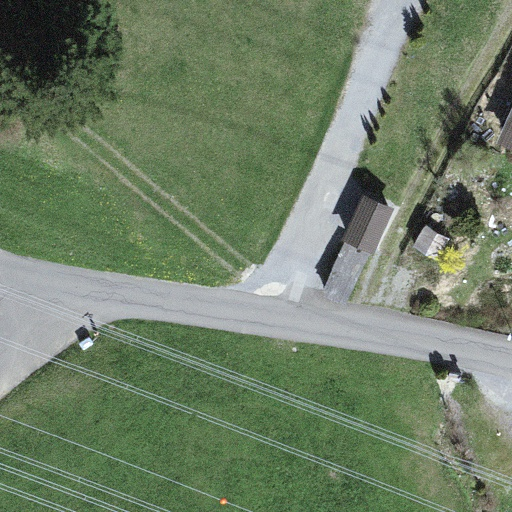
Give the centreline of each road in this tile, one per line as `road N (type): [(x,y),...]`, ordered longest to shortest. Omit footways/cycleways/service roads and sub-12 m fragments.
road 1 (unclassified): [(271,314),(399,0)]
road 2 (unclassified): [(0,291),(46,305),(271,314)]
road 3 (unclassified): [(271,314),(511,360)]
